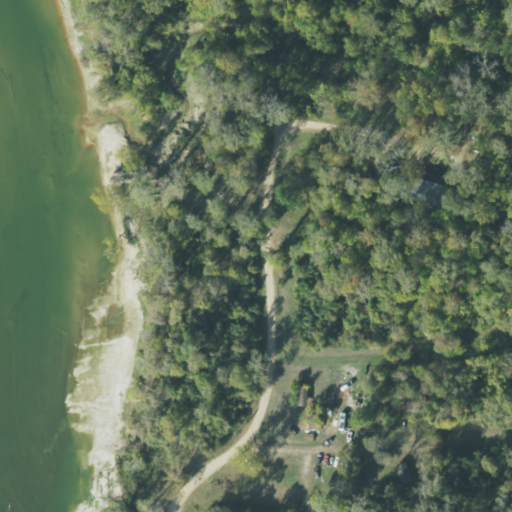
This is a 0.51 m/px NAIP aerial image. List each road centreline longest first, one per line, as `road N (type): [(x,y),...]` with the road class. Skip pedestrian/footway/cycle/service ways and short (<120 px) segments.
road 1 (residential): [(201,511),(198,470),(277,346),(282,137),(292,113),(509,127)]
road 2 (residential): [(238,406),(480,395)]
road 3 (residential): [(278,298),(511,281)]
